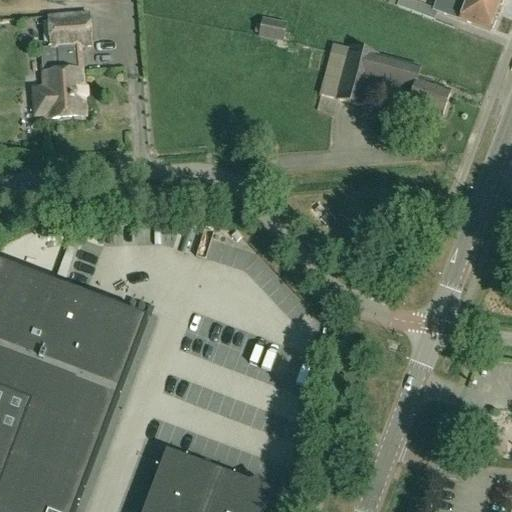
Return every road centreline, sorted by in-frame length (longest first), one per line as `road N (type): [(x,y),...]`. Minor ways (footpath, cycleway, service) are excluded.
road 1 (residential): [(238,190),(338,293),(365,311),(434,326)]
road 2 (residential): [(434,326),(511,115)]
road 3 (residential): [(238,190),(269,167),(418,153)]
